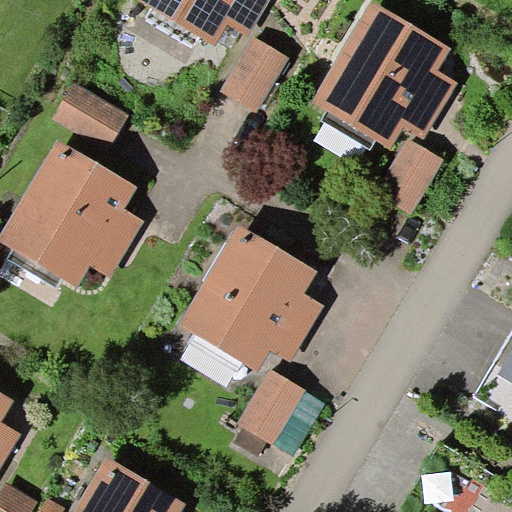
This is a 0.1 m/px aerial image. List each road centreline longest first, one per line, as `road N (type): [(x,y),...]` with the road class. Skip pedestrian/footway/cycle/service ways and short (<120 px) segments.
road 1 (unclassified): [(310,511),(511,166)]
road 2 (unknown): [(437,295),(199,148)]
